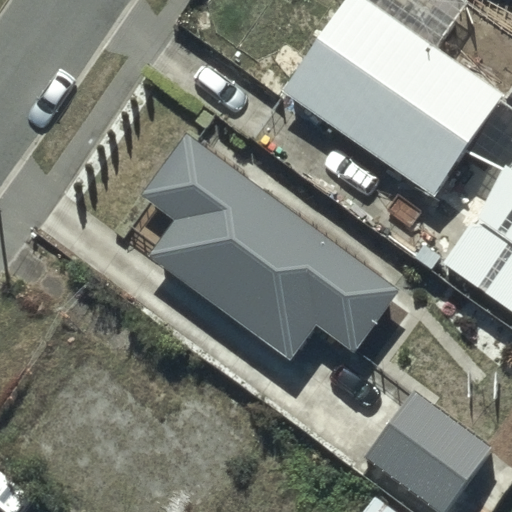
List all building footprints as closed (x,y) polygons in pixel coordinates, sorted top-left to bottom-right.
[(508,112),(354,3),(281,107),(357,161),(353,165),(396,195),(402,187),(437,213),(508,112)] [(400,306),(187,152),(130,231),(163,255),(148,276),(290,378),(298,367),(315,380),(333,355),(354,370),(400,306)] [(511,244),(479,221),(442,273),(511,321),(511,244)] [(88,362),(14,452),(86,511),(210,511),(257,456),(203,411),(179,438),(88,362)] [(453,511),(491,461),(411,402),(364,465),(427,511),(453,511)]
